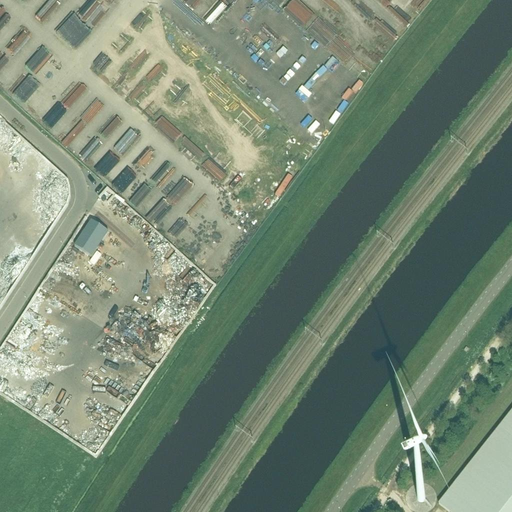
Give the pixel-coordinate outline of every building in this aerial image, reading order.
[(88,28),(108,7),(100,0),(95,0),(78,19),(88,28)] [(42,22),(52,11),(53,13),(60,6),(54,1),(38,18),(42,22)] [(151,79),(166,66),(157,56),(143,69),(151,79)] [(38,119),(47,127),(64,107),(56,100),(38,119)] [(177,172),(161,191),(167,196),(182,176),(177,172)] [(91,223),(75,248),(91,259),(108,233),(91,223)] [(225,261),(215,274),(222,280),(232,266),(225,261)] [(511,511),(511,412),(438,505),(446,511),(511,511)] [(416,498),(415,500),(416,501),(417,503),(418,504),(420,504),(422,504),(423,503),(424,501),(425,500),(424,498),(423,496),(422,495),(420,495),(418,495),(417,496),(416,498)]
